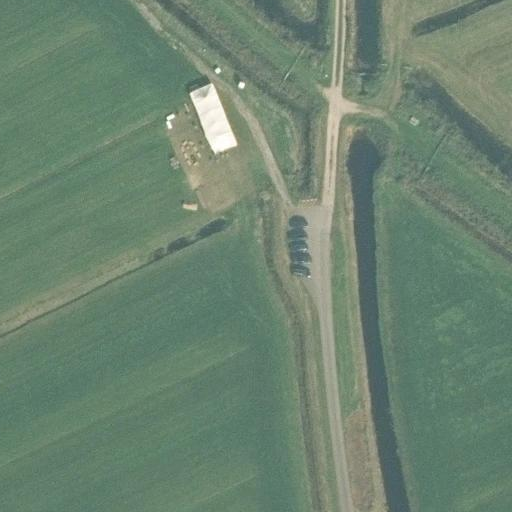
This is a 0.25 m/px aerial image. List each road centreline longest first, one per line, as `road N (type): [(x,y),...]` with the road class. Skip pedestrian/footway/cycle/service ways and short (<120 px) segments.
road 1 (unclassified): [(348,511),(309,233)]
road 2 (track): [(309,233),(325,206),(336,105)]
